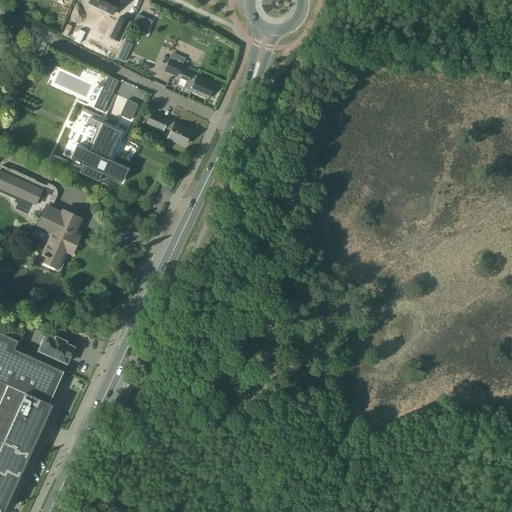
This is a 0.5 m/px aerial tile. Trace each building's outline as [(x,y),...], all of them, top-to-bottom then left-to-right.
[(92,0),(89,7),(98,11),(94,18),(108,25),(111,18),(113,18),(121,1),(119,0),(92,0)] [(152,21),(136,14),(131,27),(146,34),(152,21)] [(121,18),(112,37),(122,42),(131,22),(121,18)] [(127,53),(120,50),(116,59),(123,62),(127,53)] [(169,60),(164,71),(176,76),(184,58),(173,53),(170,60),(169,60)] [(46,87),(53,59),(41,56),(34,83),(46,87)] [(191,74),(182,70),(179,78),(188,82),(188,81),(194,84),(191,91),(207,98),(213,85),(197,78),(197,77),(191,75),(191,74)] [(103,112),(112,93),(101,88),(92,106),(103,112)] [(130,101),(123,117),(130,120),(137,104),(130,101)] [(74,161),(74,162),(77,164),(78,162),(83,165),(79,173),(98,181),(101,173),(121,182),(127,168),(111,161),(126,128),(116,123),(112,132),(100,127),(105,118),(83,108),(62,155),(74,161)] [(151,112),(146,123),(163,131),(164,127),(171,130),(167,139),(175,142),(176,141),(184,145),(189,133),(181,129),(182,128),(174,124),(175,123),(168,120),(168,119),(151,112)] [(47,183),(46,185),(35,180),(10,169),(1,165),(0,167),(0,193),(9,198),(13,209),(28,216),(30,213),(41,218),(35,231),(33,230),(31,231),(30,233),(30,234),(31,235),(42,240),(41,241),(42,242),(43,243),(43,244),(42,245),(46,247),(40,260),(56,267),(57,266),(56,265),(61,253),(60,253),(61,249),(66,251),(71,253),(79,236),(74,233),(80,219),(79,219),(79,220),(78,223),(74,221),(76,217),(70,214),(70,215),(62,211),(62,210),(52,206),(56,197),(57,195),(57,193),(57,191),(56,189),(55,187),(53,186),(52,185),(47,183)] [(0,510),(64,372),(14,349),(18,341),(0,333),(0,510)] [(65,342),(55,337),(54,339),(46,335),(43,340),(41,339),(39,344),(41,345),(39,350),(66,363),(68,358),(70,358),(72,353),(70,353),(73,347),(64,343),(65,342)]
